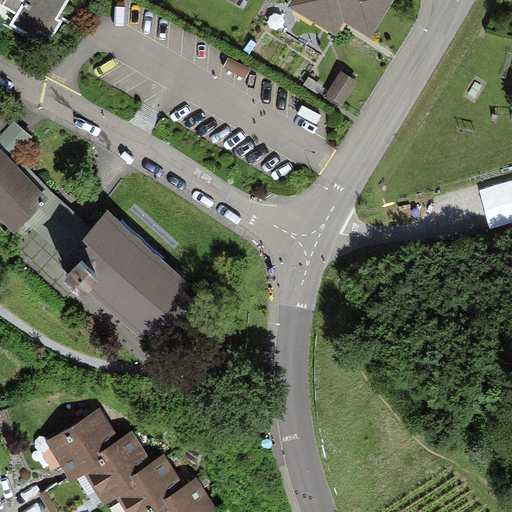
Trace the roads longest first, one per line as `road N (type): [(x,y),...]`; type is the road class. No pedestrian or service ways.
road 1 (residential): [(0,68),(313,241)]
road 2 (residential): [(453,0),(313,241)]
road 3 (residential): [(313,241),(297,305),(292,382),(321,511)]
